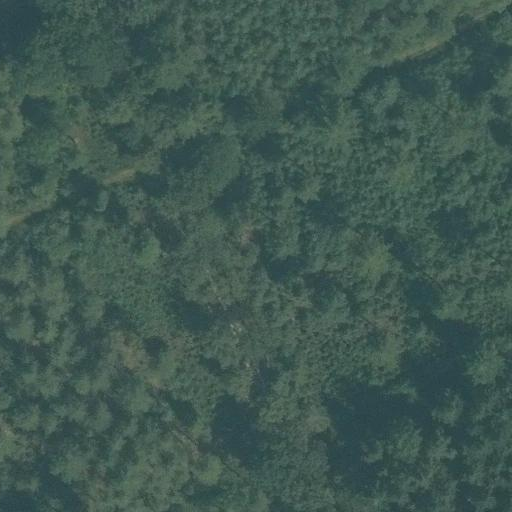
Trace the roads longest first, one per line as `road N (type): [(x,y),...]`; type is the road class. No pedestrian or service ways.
road 1 (track): [(0,235),(511,9)]
road 2 (track): [(320,511),(99,0)]
